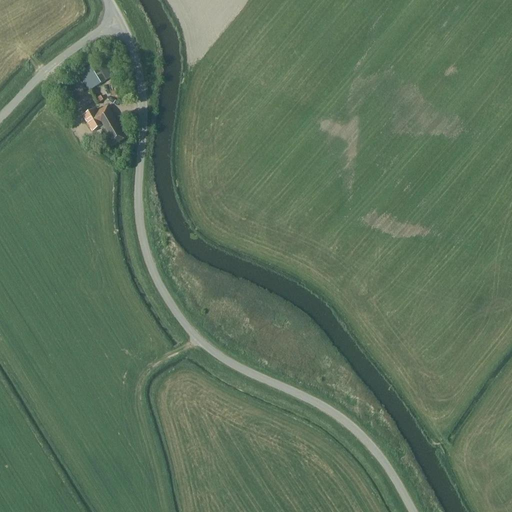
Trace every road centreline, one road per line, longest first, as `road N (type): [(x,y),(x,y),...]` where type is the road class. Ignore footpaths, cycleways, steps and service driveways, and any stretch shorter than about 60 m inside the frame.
road 1 (unclassified): [(412,511),(353,430),(222,358),(162,294),(138,223),(142,114),(138,74),(118,21)]
road 2 (unclassified): [(0,119),(56,63),(118,21)]
